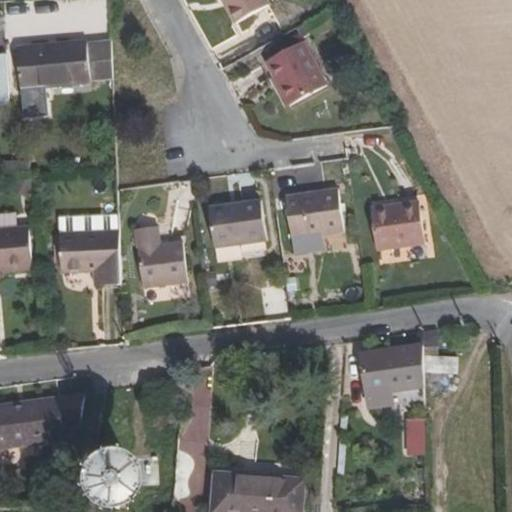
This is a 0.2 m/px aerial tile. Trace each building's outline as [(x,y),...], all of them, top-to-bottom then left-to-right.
[(222,0),(236,26),(270,7),(266,0),(222,0)] [(113,42),(19,51),(23,91),(92,85),(92,82),(115,80),(113,42)] [(290,109),(328,88),(305,44),(267,64),(275,79),(274,80),(290,109)] [(0,107),(10,106),(7,56),(0,56),(0,107)] [(272,81),(287,110),(290,109),(274,80),(272,81)] [(14,175),(30,173),(30,162),(13,164),(14,175)] [(287,199),(293,241),(346,233),(340,191),(287,199)] [(210,209),(216,249),(268,242),(262,202),(210,209)] [(378,252),(426,245),(420,204),(372,211),(378,252)] [(96,288),(123,287),(120,218),(81,219),(82,235),(61,236),(62,265),(63,274),(96,273),(96,288)] [(82,235),(81,219),(61,219),(61,236),(82,235)] [(31,229),(0,231),(0,273),(4,273),(34,271),(31,229)] [(162,247),(160,229),(137,231),(144,289),(190,284),(185,245),(162,247)] [(425,346),(425,349),(437,350),(437,330),(425,332),(425,346)] [(370,410),(426,401),(425,375),(425,357),(425,349),(425,346),(362,356),(370,410)] [(437,350),(425,349),(425,357),(437,358),(437,350)] [(437,358),(425,357),(425,375),(459,378),(460,361),(437,358)] [(150,389),(153,410),(173,407),(171,386),(150,389)] [(0,408),(0,449),(66,441),(65,434),(80,432),(86,397),(0,408)] [(429,455),(428,418),(408,418),(409,455),(429,455)] [(127,499),(140,504),(151,504),(161,500),(168,495),(173,486),(175,474),(173,464),(167,454),(158,448),(147,445),(137,446),(127,451),(121,456),(116,465),(115,476),(116,481),(120,491),(127,499)] [(303,511),(306,482),(216,475),(213,511),(303,511)]
